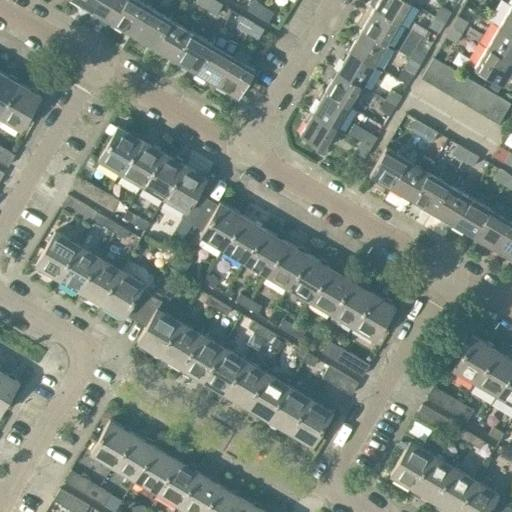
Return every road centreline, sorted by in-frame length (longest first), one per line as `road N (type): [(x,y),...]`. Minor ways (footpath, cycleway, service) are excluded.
road 1 (residential): [(377,511),(323,478),(450,269)]
road 2 (residential): [(0,496),(84,356),(0,305)]
road 3 (residential): [(450,269),(247,148)]
road 4 (residential): [(0,228),(100,60)]
road 5 (residential): [(247,148),(335,0)]
road 6 (residential): [(247,148),(100,60)]
